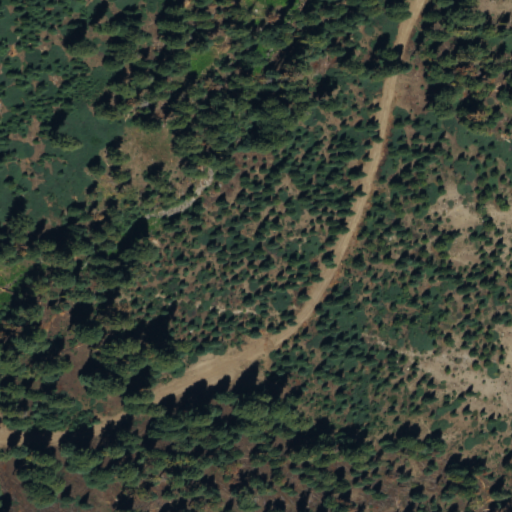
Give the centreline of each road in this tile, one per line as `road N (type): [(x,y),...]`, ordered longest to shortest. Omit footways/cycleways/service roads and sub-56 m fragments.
road 1 (track): [(0,436),(82,435),(133,417),(199,374),(292,333),(363,207),(417,0)]
road 2 (track): [(0,234),(137,219),(191,203)]
